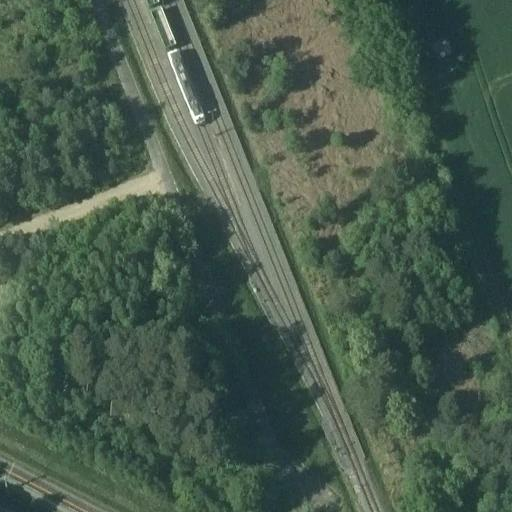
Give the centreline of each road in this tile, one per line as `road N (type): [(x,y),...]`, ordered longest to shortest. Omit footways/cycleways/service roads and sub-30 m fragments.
road 1 (track): [(298,511),(93,0)]
road 2 (track): [(390,0),(511,309)]
road 3 (track): [(0,253),(174,201)]
